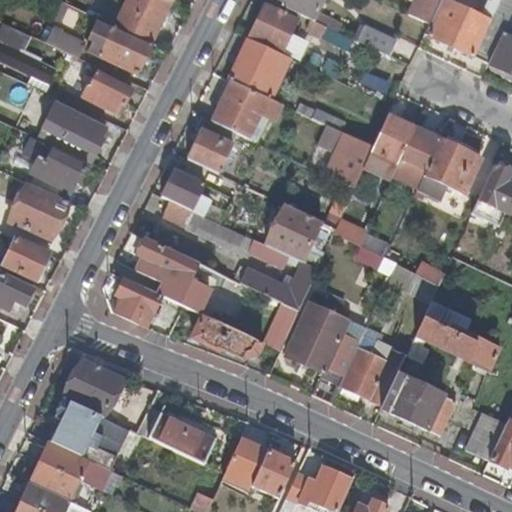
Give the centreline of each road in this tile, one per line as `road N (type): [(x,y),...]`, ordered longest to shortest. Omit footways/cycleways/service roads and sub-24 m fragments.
road 1 (residential): [(59,320),(273,406),(500,511)]
road 2 (residential): [(224,0),(59,320)]
road 3 (residential): [(59,320),(0,436)]
